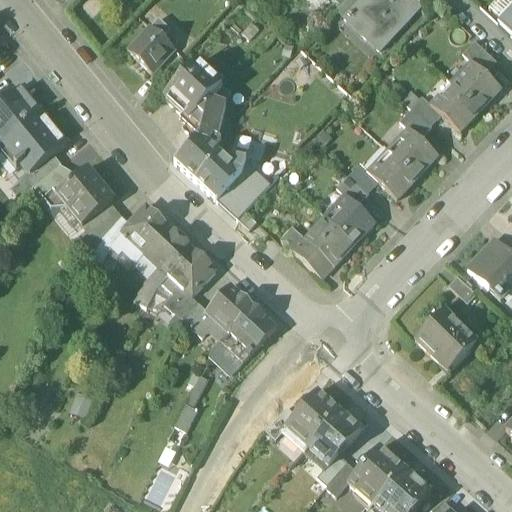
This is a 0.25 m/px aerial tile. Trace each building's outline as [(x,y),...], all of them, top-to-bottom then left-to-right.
[(364,0),(348,0),(336,14),(345,23),(365,0),(364,0)] [(365,0),(345,23),(379,54),(418,11),(411,4),(412,3),(409,0),(365,0)] [(511,8),(498,24),(511,37),(511,8)] [(170,34),(158,23),(150,32),(162,43),(170,34)] [(162,43),(150,32),(127,57),(150,78),(173,54),(162,43)] [(496,66),(474,46),(462,59),(471,67),(471,66),(484,78),(496,66)] [(471,67),(462,76),(463,78),(452,90),(479,115),(489,105),(487,104),(499,92),(484,78),(471,66),(471,67)] [(221,91),(196,68),(163,103),(188,127),(207,105),(208,106),(221,91)] [(479,115),(452,90),(441,102),(439,101),(431,109),(430,110),(441,120),(458,136),(468,124),(470,125),(479,115)] [(228,95),(221,91),(208,106),(225,110),(228,95)] [(0,104),(0,142),(3,146),(40,115),(22,92),(15,98),(12,94),(0,104)] [(431,109),(422,101),(411,114),(430,132),(441,120),(430,110),(431,109)] [(208,106),(207,105),(199,139),(194,145),(174,167),(195,186),(220,159),(207,147),(213,140),(217,142),(225,110),(208,106)] [(188,127),(182,133),(194,145),(199,139),(207,105),(188,127)] [(430,132),(411,114),(399,126),(408,134),(409,134),(419,144),(430,132)] [(40,115),(3,146),(29,177),(30,178),(47,164),(67,148),(40,115)] [(408,134),(399,144),(401,145),(389,157),(416,183),(426,172),(425,171),(436,159),(419,144),(409,134),(408,134)] [(389,157),(378,169),(377,168),(368,177),(368,178),(378,188),(395,204),(406,192),(407,193),(416,183),(389,157)] [(229,161),(227,166),(220,159),(195,186),(216,205),(240,179),(246,166),(229,161)] [(47,164),(30,178),(29,177),(22,183),(30,194),(31,193),(33,191),(54,174),(47,164)] [(240,179),(216,205),(238,225),(245,217),(270,189),(246,166),(240,179)] [(368,177),(359,169),(348,181),(367,199),(378,188),(368,178),(368,177)] [(54,174),(33,191),(42,202),(52,194),(55,198),(69,187),(56,172),(54,174)] [(69,187),(55,198),(55,199),(56,200),(57,200),(65,211),(82,231),(110,208),(113,205),(94,182),(87,172),(69,187)] [(367,199),(348,181),(336,194),(345,202),(346,201),(356,211),(367,199)] [(22,183),(10,193),(23,209),(30,194),(22,183)] [(356,211),(346,201),(345,202),(337,211),(338,212),(327,225),(354,250),(364,239),(363,238),(373,227),(356,211)] [(110,208),(82,231),(86,235),(76,243),(92,262),(97,252),(102,244),(117,228),(116,227),(121,222),(110,208)] [(123,234),(121,237),(145,259),(169,232),(145,210),(123,234)] [(256,228),(245,217),(238,225),(249,235),(256,228)] [(327,225),(315,237),(314,235),(305,245),(332,271),(343,259),(344,260),(354,250),(327,225)] [(117,228),(102,244),(97,252),(102,256),(108,250),(121,237),(123,234),(117,228)] [(169,232),(145,259),(159,272),(167,280),(192,254),(169,232)] [(145,259),(121,237),(108,250),(118,259),(121,255),(136,268),(145,259)] [(299,239),(287,252),(292,256),(303,244),(299,239)] [(305,245),(303,244),(292,256),(321,284),(333,271),(332,271),(305,245)] [(511,262),(494,245),(466,274),(499,305),(511,291),(511,262)] [(167,280),(160,288),(172,299),(165,308),(174,317),(189,301),(190,302),(191,301),(215,276),(192,254),(167,280)] [(159,272),(145,287),(149,291),(151,288),(156,292),(160,288),(167,280),(159,272)] [(476,299),(457,281),(448,291),(467,309),(476,299)] [(149,291),(145,287),(135,306),(146,312),(156,292),(151,288),(149,291)] [(206,315),(205,316),(228,338),(253,312),(229,290),(206,315)] [(189,301),(174,317),(183,325),(184,324),(199,308),(191,301),(190,302),(189,301)] [(199,308),(184,324),(183,325),(190,332),(205,316),(206,315),(199,308)] [(253,312),(228,338),(251,359),(275,333),(253,312)] [(205,316),(190,332),(202,343),(209,335),(221,346),(228,338),(205,316)] [(475,348),(442,316),(414,345),(447,377),(475,348)] [(251,359),(228,338),(221,346),(213,354),(209,362),(230,381),(251,359)] [(200,381),(192,377),(189,386),(196,389),(200,381)] [(196,389),(186,408),(193,412),(207,384),(200,381),(196,389)] [(295,421),(285,433),(286,434),(308,453),(340,417),(316,397),(295,421)] [(193,412),(186,408),(174,431),(185,437),(196,414),(193,412)] [(286,413),(266,437),(276,446),(286,434),(285,433),(295,421),(286,413)] [(340,417),(308,453),(329,472),(339,460),(340,461),(346,455),(345,454),(361,435),(340,417)] [(358,476),(347,488),(348,489),(373,511),(405,475),(379,452),(358,476)] [(329,472),(318,484),(327,492),(348,468),(340,461),(339,460),(329,472)] [(327,492),(326,494),(336,503),(348,489),(347,488),(358,476),(348,468),(327,492)] [(405,475),(373,511),(418,511),(431,498),(405,475)]
